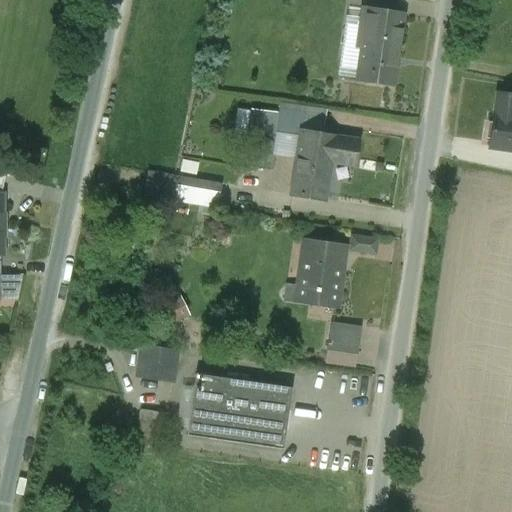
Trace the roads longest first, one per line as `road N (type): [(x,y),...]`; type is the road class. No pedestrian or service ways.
road 1 (residential): [(375,511),(449,0)]
road 2 (residential): [(17,429),(113,0)]
